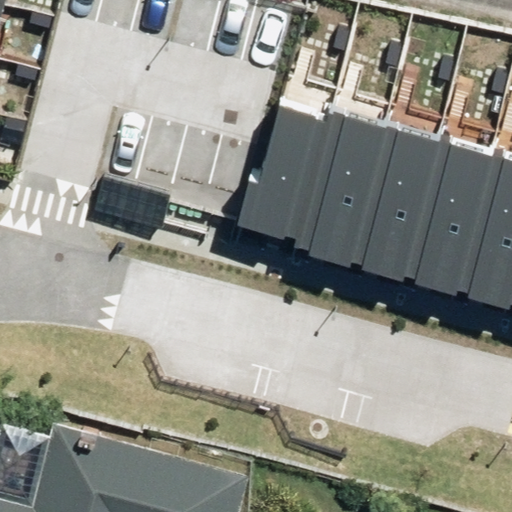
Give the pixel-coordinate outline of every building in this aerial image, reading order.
[(214,74),(225,77),(239,25),(145,0),(121,0),(109,46),(214,74)] [(4,77),(0,93),(0,155),(242,222),(260,159),(195,141),(214,74),(109,46),(105,45),(90,100),(4,77)] [(255,203),(307,216),(333,112),(281,99),(255,203)] [(307,216),(359,229),(385,125),(333,112),(307,216)] [(359,229),(411,242),(437,138),(385,125),(359,229)] [(411,242),(463,255),(489,151),(437,138),(411,242)] [(463,255),(511,267),(511,157),(489,151),(463,255)] [(115,329),(0,299),(0,379),(95,405),(115,329)] [(0,511),(256,511),(270,449),(65,406),(47,494),(0,484),(0,511)]
